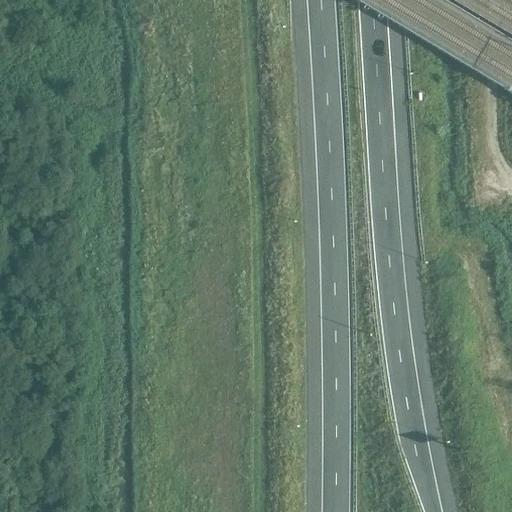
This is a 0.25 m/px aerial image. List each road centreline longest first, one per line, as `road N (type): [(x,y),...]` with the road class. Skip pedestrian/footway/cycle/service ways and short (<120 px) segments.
road 1 (motorway): [(433,511),(392,303),(371,0)]
road 2 (motorway): [(320,0),(335,291),(335,511)]
road 3 (track): [(484,0),(494,157),(511,181)]
